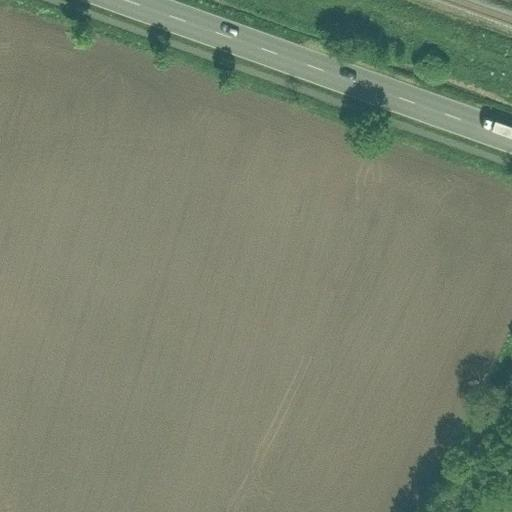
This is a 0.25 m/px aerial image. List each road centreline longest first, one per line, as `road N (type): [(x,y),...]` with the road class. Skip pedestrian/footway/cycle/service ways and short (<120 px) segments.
road 1 (primary): [(511,136),(139,0)]
road 2 (unclassified): [(441,511),(511,358)]
